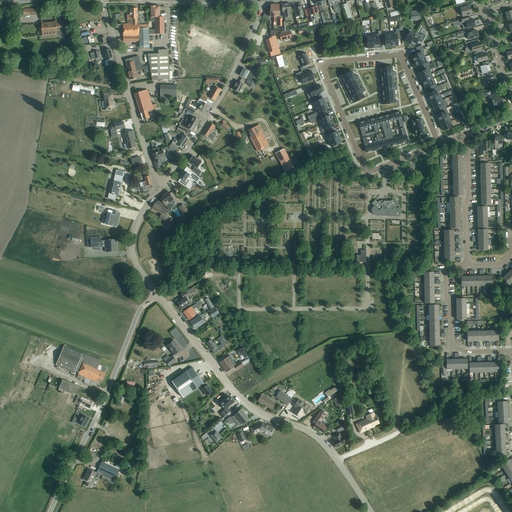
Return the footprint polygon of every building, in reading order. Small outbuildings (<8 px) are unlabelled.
[(312,8),(304,10),(309,25),(313,24),(312,21),(320,19),(320,17),(319,15),(316,7),(313,0),(311,0),(309,1),(312,8)] [(323,10),(319,0),(313,0),(316,7),(319,6),(320,11),(323,10)] [(325,0),(319,0),(323,10),(325,17),(328,16),(326,10),(324,5),(326,4),(325,0)] [(333,0),(327,0),(328,1),(329,4),(330,7),(333,6),(333,8),(334,10),(336,10),(337,11),(335,4),(335,2),(333,0)] [(393,3),(391,0),(390,0),(386,1),(387,4),(385,5),(387,9),(395,6),(394,2),(393,3)] [(467,2),(462,4),(456,6),(457,12),(461,11),(463,16),(468,15),(469,15),(469,14),(471,14),(469,6),(468,6),(467,2)] [(284,12),(285,17),(291,17),(291,11),(291,8),(290,3),(282,4),(282,9),(282,12),(284,12)] [(293,9),(294,13),(296,19),(300,18),(300,16),(303,15),(302,8),(300,3),(297,4),(298,7),(293,9)] [(347,3),(343,4),(347,19),(352,18),(347,3)] [(376,3),(370,4),(369,4),(372,12),(378,10),(376,3)] [(156,6),(150,6),(150,21),(154,21),(154,22),(155,22),(155,29),(150,29),(150,34),(153,34),(164,34),(164,17),(160,17),(160,6),(156,6)] [(138,19),(137,8),(130,8),(130,14),(127,15),(127,24),(137,24),(139,24),(141,24),(141,19),(138,19)] [(505,13),(503,13),(504,18),(506,17),(507,20),(511,19),(511,18),(511,10),(505,12),(505,13)] [(464,18),(460,19),(461,22),(462,22),(463,25),(464,29),(467,28),(472,27),(473,27),(473,26),(475,26),(473,19),(470,20),(469,17),(464,18)] [(41,23),(42,28),(42,36),(57,35),(57,33),(58,33),(58,35),(64,34),(64,32),(64,30),(63,22),(57,23),(56,22),(41,23)] [(123,41),(128,41),(139,41),(139,24),(137,24),(127,24),(123,24),(123,41)] [(139,24),(139,41),(139,48),(149,47),(149,24),(141,24),(139,24)] [(396,32),(390,33),(392,46),(398,45),(397,38),(400,38),(399,32),(399,29),(396,30),(396,32)] [(467,33),(469,39),(473,38),(473,39),(474,38),(478,37),(476,30),(472,31),(467,33)] [(290,31),(278,35),(280,41),(292,37),(290,31)] [(407,36),(403,33),(403,38),(405,39),(404,41),(406,42),(408,44),(409,43),(409,44),(415,34),(410,31),(407,36)] [(415,34),(409,44),(410,44),(412,46),(412,45),(414,47),(415,45),(419,40),(422,42),(425,36),(422,34),(421,35),(416,32),(415,34)] [(381,33),(372,34),(374,48),(377,48),(377,47),(380,47),(379,40),(382,40),(381,33)] [(390,33),(381,33),(382,40),(385,40),(386,47),(388,46),(388,47),(391,46),(392,46),(390,33)] [(372,34),(363,35),(364,40),(364,42),(367,41),(368,48),(370,48),(373,48),(374,48),(372,34)] [(269,39),(264,41),(268,53),(269,53),(270,57),(279,54),(278,49),(274,50),(272,43),(275,41),(274,36),(269,38),(269,39)] [(480,42),(473,44),(472,41),(465,43),(466,47),(465,50),(465,52),(468,53),(473,51),(482,48),(483,47),(482,45),(481,45),(480,42)] [(418,53),(411,56),(414,62),(425,57),(423,52),(424,51),(423,48),(417,51),(418,53)] [(104,50),(107,60),(105,61),(106,65),(108,65),(114,64),(112,59),(110,49),(104,50)] [(169,79),(168,49),(158,50),(158,54),(148,54),(149,65),(150,71),(152,80),(169,79)] [(473,63),(474,66),(479,64),(478,62),(487,59),(485,53),(483,54),(482,50),(477,52),(474,53),(475,56),(473,56),(475,63),(474,63),(473,63)] [(90,53),(92,59),(96,58),(100,57),(98,51),(94,52),(90,53)] [(306,53),(299,56),(303,67),(311,64),(306,53)] [(150,71),(149,65),(143,67),(143,64),(140,65),(138,56),(125,59),(130,80),(137,78),(136,72),(144,70),(145,73),(150,71)] [(414,62),(415,65),(416,67),(419,66),(423,64),(424,67),(430,65),(428,61),(427,62),(425,57),(414,62)] [(266,63),(264,58),(255,61),(257,66),(266,63)] [(478,77),(484,76),(488,74),(487,72),(488,72),(487,71),(490,70),(488,62),(474,66),(474,67),(477,69),(476,70),(476,71),(476,72),(477,72),(477,73),(478,73),(477,76),(478,77)] [(420,72),(419,73),(421,78),(431,74),(430,70),(435,67),(433,63),(430,65),(424,67),(422,68),(423,71),(420,72)] [(381,73),(378,73),(378,75),(387,74),(386,67),(381,68),(381,73)] [(240,75),(244,78),(248,80),(252,73),(248,71),(244,68),(240,75)] [(302,71),(296,74),(297,77),(299,76),(302,84),(314,79),(311,71),(303,74),(302,71)] [(352,71),(347,74),(350,80),(356,77),(358,76),(357,74),(354,76),(352,71)] [(344,81),(341,82),(342,84),(350,80),(347,74),(341,76),(344,81)] [(431,74),(421,78),(423,83),(433,78),(431,74)] [(485,80),(487,87),(490,86),(490,87),(497,84),(494,77),(492,77),(491,74),(488,74),(484,76),(485,79),(485,80)] [(356,77),(350,80),(353,87),(358,84),(356,80),(359,78),(358,76),(356,77)] [(254,87),(255,85),(242,77),(240,82),(237,80),(233,89),(240,93),(240,92),(241,92),(242,90),(241,89),(244,83),(251,87),(251,85),(254,87)] [(433,78),(423,83),(425,88),(430,86),(431,89),(437,87),(433,78)] [(350,80),(342,84),(343,86),(346,85),(348,89),(353,87),(350,80)] [(432,92),(428,94),(430,99),(439,95),(438,91),(442,89),(447,87),(448,89),(450,88),(448,82),(441,85),(437,87),(431,89),(432,92)] [(358,84),(353,87),(356,93),(362,90),(364,89),(363,87),(360,89),(358,84)] [(94,92),(95,89),(73,85),(72,90),(91,94),(91,92),(94,92)] [(160,97),(176,97),(176,85),(160,85),(160,97)] [(208,97),(210,98),(215,101),(221,89),(217,87),(214,85),(211,91),(208,97)] [(319,85),(309,89),(311,96),(322,92),(319,85)] [(350,94),(347,95),(348,97),(356,93),(353,87),(348,89),(350,94)] [(364,89),(356,93),(360,100),(364,97),(362,93),(365,91),(364,89)] [(139,92),(134,94),(142,120),(150,118),(148,111),(153,109),(152,105),(147,90),(139,92)] [(494,106),(494,108),(500,106),(499,104),(502,103),(502,104),(500,96),(498,97),(497,93),(491,95),(490,91),(482,93),(482,94),(483,97),(483,98),(488,96),(489,99),(491,98),(492,99),(492,100),(492,102),(493,102),(494,106)] [(112,94),(104,93),(105,105),(104,107),(104,109),(104,110),(110,109),(110,110),(115,106),(114,104),(113,101),(113,98),(112,98),(112,95),(112,94)] [(356,93),(348,97),(349,99),(352,98),(354,102),(360,100),(356,93)] [(439,95),(430,99),(432,104),(440,101),(443,100),(440,95),(439,95)] [(384,102),(381,102),(381,104),(390,103),(389,96),(383,96),(384,102)] [(315,98),(310,100),(313,109),(325,104),(325,103),(326,103),(324,100),(323,98),(317,101),(316,100),(315,98)] [(198,108),(200,109),(204,112),(208,106),(202,102),(203,101),(200,99),(197,103),(200,104),(198,108)] [(440,101),(432,104),(434,109),(439,107),(440,110),(446,108),(445,104),(442,105),(440,101)] [(315,113),(307,116),(309,120),(315,118),(321,115),(320,112),(328,109),(327,107),(326,104),(325,104),(313,109),(315,113)] [(192,116),(194,112),(192,111),(186,108),(185,109),(186,109),(185,112),(192,116)] [(441,113),(437,115),(439,120),(449,115),(446,108),(440,110),(441,113)] [(400,112),(392,114),(393,120),(398,119),(400,127),(404,126),(400,112)] [(392,114),(383,116),(387,131),(391,130),(389,121),(393,120),(392,114)] [(111,120),(115,119),(114,115),(106,116),(106,120),(103,120),(103,121),(104,126),(112,124),(111,120)] [(330,115),(318,120),(318,122),(320,125),(332,120),(332,119),(331,117),(330,115)] [(449,115),(439,120),(441,125),(450,121),(451,121),(449,115)] [(187,117),(186,119),(188,120),(191,121),(197,125),(199,120),(195,117),(193,116),(191,119),(187,117)] [(383,116),(375,118),(377,124),(381,123),(384,132),(387,131),(383,116)] [(375,118),(367,121),(369,127),(373,125),(375,133),(379,132),(377,124),(375,118)] [(421,118),(412,121),(416,135),(425,133),(421,118)] [(185,123),(183,126),(186,128),(187,127),(189,128),(193,131),(197,125),(191,121),(188,120),(186,119),(185,122),(185,123)] [(159,120),(154,121),(160,137),(164,136),(159,120)] [(332,120),(320,125),(322,131),(323,134),(330,131),(329,128),(333,126),(335,126),(332,120)] [(114,124),(110,131),(112,137),(117,136),(116,130),(125,127),(123,121),(114,124)] [(359,123),(362,137),(366,136),(364,128),(369,127),(367,121),(359,123)] [(450,121),(441,125),(443,130),(444,130),(446,129),(446,130),(449,128),(453,126),(450,121)] [(207,137),(210,139),(212,140),(215,135),(213,134),(211,133),(213,130),(212,129),(215,125),(210,122),(202,134),(207,137)] [(180,124),(177,129),(185,133),(185,131),(188,133),(189,130),(186,128),(183,126),(180,124)] [(259,124),(248,129),(251,136),(263,130),(259,124)] [(156,136),(152,125),(145,128),(148,139),(156,136)] [(402,136),(398,138),(399,144),(408,141),(404,127),(400,128),(402,136)] [(128,149),(136,147),(133,138),(135,138),(133,131),(134,130),(133,130),(122,133),(124,141),(125,144),(124,144),(125,149),(128,148),(128,149)] [(263,130),(251,136),(250,137),(258,152),(269,145),(263,130)] [(391,130),(387,131),(391,146),(399,144),(398,138),(393,139),(391,130)] [(330,131),(323,134),(327,142),(329,141),(339,137),(339,136),(338,133),(338,134),(337,131),(335,132),(331,134),(330,131)] [(386,141),(381,142),(383,148),(391,146),(387,131),(384,132),(386,141)] [(169,146),(171,148),(175,151),(179,146),(181,148),(189,138),(185,135),(183,134),(176,144),(173,141),(172,142),(169,146)] [(378,143),(373,144),(375,150),(383,148),(381,142),(379,134),(376,135),(378,143)] [(339,137),(329,141),(331,147),(340,143),(341,142),(340,140),(341,140),(340,137),(339,138),(339,137)] [(367,137),(363,138),(366,152),(367,152),(375,150),(373,144),(369,145),(367,137)] [(480,148),(480,154),(485,154),(488,150),(490,150),(489,141),(482,141),(483,147),(480,148)] [(163,151),(167,149),(168,154),(172,153),(169,148),(168,149),(167,145),(161,147),(162,151),(163,151)] [(284,149),(275,154),(285,172),(294,167),(284,149)] [(162,151),(153,154),(155,162),(159,161),(159,163),(166,160),(163,151),(162,151)] [(193,155),(188,161),(195,166),(192,170),(199,175),(201,172),(198,167),(202,161),(193,155)] [(139,156),(131,159),(133,166),(141,163),(139,156)] [(112,190),(110,199),(115,200),(117,195),(119,196),(120,194),(121,189),(122,183),(117,182),(119,176),(124,177),(125,172),(116,170),(113,181),(112,181),(110,189),(112,190)] [(178,177),(182,179),(185,181),(187,177),(189,179),(191,176),(187,173),(183,170),(178,177)] [(141,187),(142,187),(143,192),(149,190),(149,189),(153,188),(149,175),(144,177),(146,181),(140,183),(141,187)] [(161,199),(168,210),(171,208),(168,204),(174,200),(168,191),(162,195),(163,197),(161,199)] [(398,207),(400,205),(396,202),(396,203),(392,199),(390,201),(390,200),(389,201),(388,200),(387,201),(386,200),(385,201),(384,200),(384,201),(382,200),(380,201),(379,200),(378,202),(375,200),(372,204),(374,206),(372,207),(372,208),(371,210),(372,211),(372,212),(373,213),(374,214),(376,215),(377,216),(379,216),(394,216),(396,216),(398,215),(400,213),(401,211),(401,210),(400,209),(400,208),(398,207)] [(155,203),(152,208),(158,212),(159,210),(166,215),(168,211),(163,203),(158,200),(156,203),(155,203)] [(179,207),(183,214),(187,211),(183,204),(179,207)] [(105,219),(104,224),(117,227),(120,216),(114,214),(115,211),(108,209),(107,213),(110,214),(109,220),(105,219)] [(101,240),(101,237),(87,238),(87,247),(101,247),(101,240)] [(117,251),(117,239),(101,240),(101,247),(105,247),(105,252),(117,251)] [(356,255),(356,262),(357,262),(366,262),(366,257),(366,250),(361,250),(361,255),(357,255),(356,255)] [(511,280),(506,274),(502,278),(509,285),(511,282),(511,280)] [(187,290),(181,294),(183,298),(177,302),(182,309),(190,303),(186,297),(190,294),(187,290)] [(208,298),(205,299),(211,309),(214,307),(208,298)] [(196,303),(188,309),(183,312),(189,320),(193,317),(195,316),(193,313),(195,313),(195,312),(195,311),(197,310),(195,308),(202,303),(200,300),(196,302),(196,303)] [(219,314),(215,308),(209,311),(213,317),(219,314)] [(195,319),(191,322),(192,324),(191,325),(193,327),(194,327),(195,329),(199,326),(200,326),(205,322),(204,320),(205,319),(204,317),(203,314),(195,319)] [(214,342),(211,339),(206,343),(212,351),(212,350),(215,354),(224,347),(223,347),(227,344),(223,338),(219,341),(221,344),(219,346),(218,345),(217,346),(214,342)] [(167,345),(174,354),(181,349),(174,340),(167,345)] [(82,352),(64,345),(55,365),(74,373),(82,352)] [(83,353),(75,371),(79,373),(78,374),(77,377),(81,379),(85,380),(84,383),(90,386),(91,383),(93,380),(96,381),(97,379),(102,380),(107,368),(102,366),(100,370),(97,369),(101,361),(86,355),(83,353)] [(236,364),(230,355),(220,362),(226,372),(234,367),(235,366),(237,369),(243,365),(241,361),(236,364)] [(173,356),(166,361),(169,366),(176,361),(173,356)] [(452,369),(451,359),(446,359),(446,365),(443,365),(443,374),(447,374),(447,369),(452,369)] [(148,366),(148,369),(158,368),(157,364),(158,364),(158,361),(144,363),(144,366),(148,366)] [(192,367),(172,382),(183,397),(190,393),(200,386),(202,389),(207,395),(212,392),(207,385),(205,382),(203,383),(194,370),(192,367)] [(79,389),(80,386),(78,386),(62,379),(59,388),(58,391),(68,395),(69,393),(74,395),(77,388),(79,389)] [(280,390),(279,393),(276,397),(287,405),(292,399),(291,398),(296,392),(290,388),(286,394),(280,390)] [(234,402),(228,395),(219,403),(224,409),(219,414),(223,418),(230,411),(227,407),(234,402)] [(258,401),(272,409),(275,403),(261,395),(258,401)] [(497,402),(498,407),(507,406),(507,401),(502,401),(502,397),(492,398),(492,402),(497,402)] [(296,408),(293,413),(300,417),(303,412),(306,414),(311,407),(298,399),(294,406),(296,408)] [(83,400),(78,409),(82,411),(84,407),(90,410),(93,405),(83,400)] [(352,406),(345,407),(347,415),(354,414),(352,406)] [(245,415),(240,408),(234,414),(228,420),(231,423),(237,418),(242,423),(248,418),(245,415)] [(319,412),(313,421),(316,423),(315,424),(314,427),(323,432),(326,428),(327,427),(321,423),(327,413),(322,410),(319,412)] [(356,424),(360,433),(375,426),(374,425),(379,423),(378,420),(378,419),(378,418),(376,417),(376,416),(375,416),(373,412),(366,416),(368,420),(361,423),(361,421),(356,424)] [(79,420),(78,423),(80,425),(84,427),(89,418),(85,415),(83,414),(79,420)] [(260,425),(251,429),(253,434),(259,431),(271,436),(274,428),(262,423),(261,425),(260,425)] [(336,427),(338,432),(345,428),(343,423),(336,427)] [(237,434),(240,442),(246,440),(243,432),(237,434)] [(336,440),(333,442),(337,448),(345,443),(342,437),(339,433),(333,436),(336,440)] [(501,465),(503,469),(511,464),(509,459),(501,465)] [(455,460),(452,462),(457,468),(460,466),(455,460)] [(114,480),(119,470),(102,461),(96,473),(88,469),(86,473),(87,473),(84,479),(87,481),(85,485),(90,487),(95,476),(98,477),(99,474),(103,475),(102,477),(107,480),(113,483),(114,480)] [(503,469),(506,474),(511,469),(511,464),(503,469)] [(449,465),(446,467),(447,469),(449,471),(451,473),(454,471),(449,465)]
